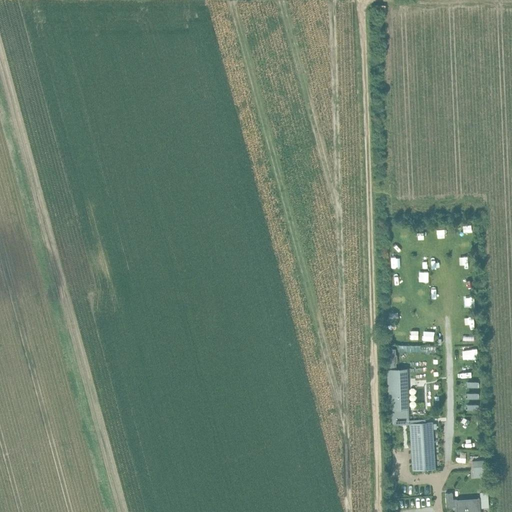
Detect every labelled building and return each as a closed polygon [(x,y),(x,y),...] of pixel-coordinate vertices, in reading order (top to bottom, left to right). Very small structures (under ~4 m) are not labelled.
[(409,239),(409,230),(400,229),(400,238),(409,239)] [(435,229),(435,240),(446,239),(446,229),(435,229)] [(429,240),(429,231),(420,231),(420,241),(429,240)] [(391,250),(400,250),(399,240),(391,240),(391,250)] [(392,257),(392,268),(402,267),(402,257),(392,257)] [(469,258),(458,260),(460,270),(470,268),(469,258)] [(392,276),(392,305),(403,305),(403,276),(392,276)] [(463,277),(463,287),(474,286),(473,277),(463,277)] [(429,310),(429,302),(420,302),(420,310),(429,310)] [(404,409),(403,369),(387,369),(388,409),(389,425),(409,423),(412,462),(412,470),(414,470),(435,469),(438,468),(435,422),(432,422),(428,422),(428,416),(404,418),(404,409)] [(473,460),(473,477),(487,477),(487,459),(473,460)] [(480,511),(480,505),(479,498),(466,499),(453,500),(453,493),(445,493),(445,497),(446,507),(456,507),(456,511),(480,511)]
